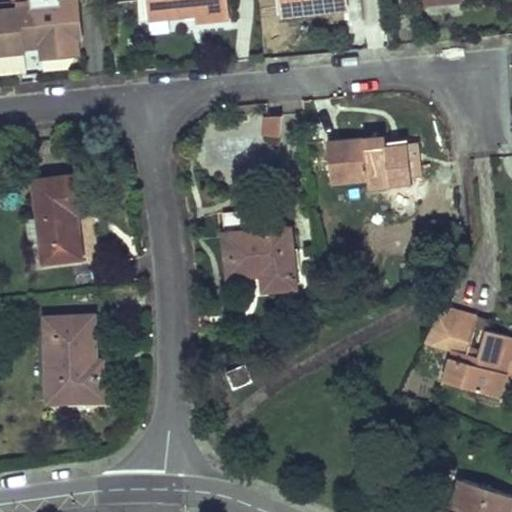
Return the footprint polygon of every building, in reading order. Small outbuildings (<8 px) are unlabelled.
[(57,0),(58,6),(0,10),(0,55),(26,53),(26,49),(25,42),(42,41),(43,58),(78,55),(77,39),(81,38),(78,0),(57,0)] [(198,21),(231,17),(228,0),(147,0),(150,21),(188,16),(187,8),(196,7),(197,16),(198,21)] [(282,0),(284,17),(348,9),(347,0),(282,0)] [(187,8),(188,16),(197,16),(196,7),(187,8)] [(268,116),(265,139),(281,141),(285,119),(268,116)] [(377,138),(378,147),(387,146),(387,137),(377,138)] [(377,138),(328,143),(331,181),(367,177),(368,183),(369,190),(391,189),(415,186),(413,178),(411,156),(420,155),(419,143),(387,146),(378,147),(377,138)] [(411,156),(413,178),(423,177),(420,155),(411,156)] [(43,238),(46,263),(85,257),(79,213),(90,212),(85,174),(36,180),(41,217),(43,238)] [(367,177),(331,181),(332,186),(368,183),(367,177)] [(415,186),(391,189),(392,198),(416,195),(415,186)] [(222,216),(225,237),(258,233),(256,213),(222,216)] [(28,219),(30,240),(43,238),(41,217),(28,219)] [(258,233),(225,237),(230,279),(261,275),(262,279),(277,277),(278,289),(299,287),(292,229),(258,233)] [(262,279),(263,291),(278,289),(277,277),(262,279)] [(443,305),(432,329),(456,335),(463,312),(443,305)] [(456,335),(443,380),(499,395),(511,352),(505,350),(510,336),(486,330),(480,349),(478,356),(468,352),(469,346),(475,327),(478,316),(463,312),(456,335)] [(478,316),(475,327),(486,330),(489,318),(478,316)] [(47,319),(51,401),(108,398),(107,373),(96,374),(96,360),(94,317),(47,319)] [(511,352),(499,395),(511,399),(511,393),(511,336),(510,336),(505,350),(511,352)] [(469,346),(468,352),(478,356),(480,349),(469,346)] [(96,360),(96,374),(107,373),(106,359),(96,360)] [(247,366),(228,373),(234,389),(253,381),(247,366)] [(511,494),(462,477),(449,511),(509,511),(511,506),(511,494)]
